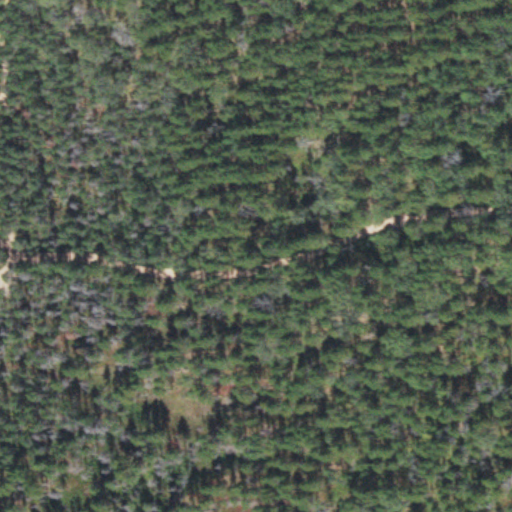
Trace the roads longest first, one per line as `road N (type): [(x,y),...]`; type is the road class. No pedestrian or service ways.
road 1 (track): [(511,204),(479,203),(256,270),(31,247),(0,282)]
road 2 (track): [(31,247),(0,213),(12,0)]
